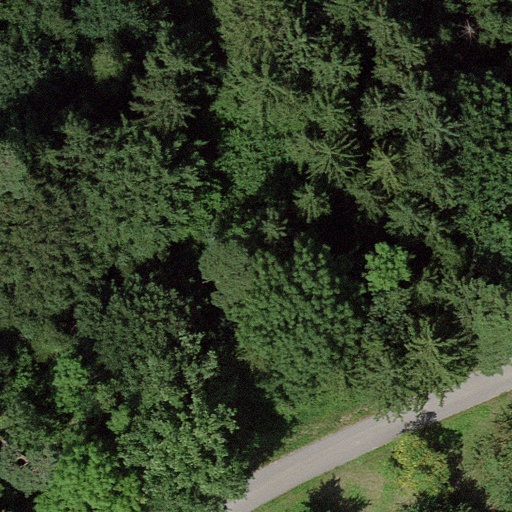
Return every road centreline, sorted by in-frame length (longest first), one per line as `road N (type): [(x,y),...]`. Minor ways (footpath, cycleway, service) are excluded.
road 1 (track): [(248,491),(170,212),(158,0)]
road 2 (track): [(511,374),(248,491),(224,511)]
